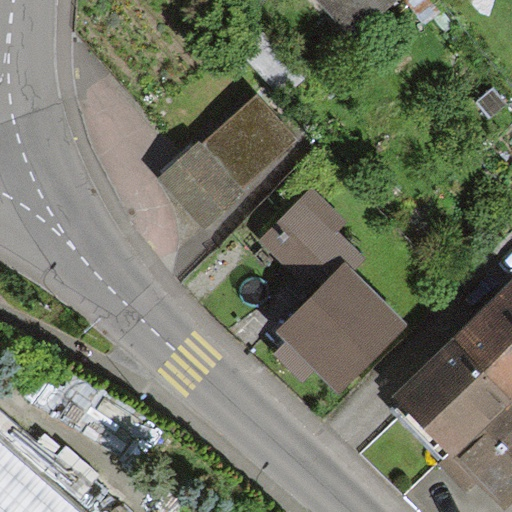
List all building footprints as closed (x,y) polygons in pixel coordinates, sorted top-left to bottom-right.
[(314,0),(347,36),(387,0),(314,0)] [(264,38),(243,58),(282,99),(303,80),(264,38)] [(207,228),(308,143),(265,92),(163,177),(207,228)] [(340,403),(411,333),(355,276),(368,264),(340,236),(349,227),(312,190),(257,244),(313,302),(276,339),(290,354),(340,403)] [(438,370),(396,411),(442,458),(436,465),(468,498),(477,489),(499,511),(510,511),(511,510),(511,297),(473,336),(438,370)] [(130,511),(0,399),(0,511),(130,511)]
